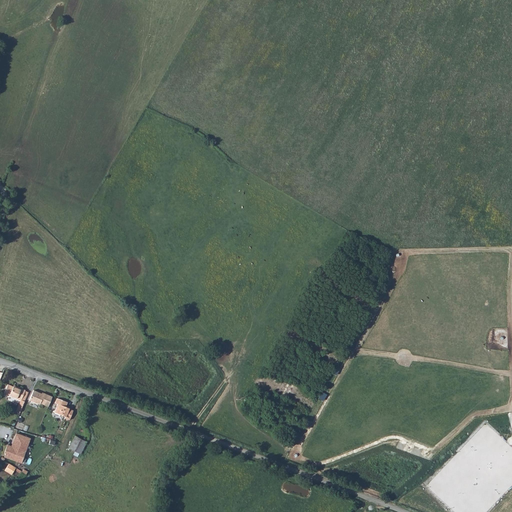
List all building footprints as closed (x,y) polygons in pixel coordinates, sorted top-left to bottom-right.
[(4,393),(21,400),(25,390),(17,387),(16,388),(8,385),(4,393)] [(40,403),(48,407),(52,397),(44,394),(44,395),(33,390),(29,401),(38,404),(40,403)] [(65,418),(69,420),(73,411),(69,409),(69,408),(65,407),(67,403),(57,399),(55,403),(57,404),(54,413),(65,417),(65,418)] [(30,439),(16,434),(14,440),(15,440),(14,443),(15,444),(14,448),(7,445),(4,453),(6,453),(4,457),(21,463),(30,439)] [(86,442),(75,436),(69,448),(75,452),(79,454),(80,454),(86,442)] [(91,445),(86,442),(80,454),(85,457),(91,445)] [(9,464),(5,471),(11,475),(16,468),(9,464)] [(19,477),(22,471),(17,467),(13,474),(19,477)]
